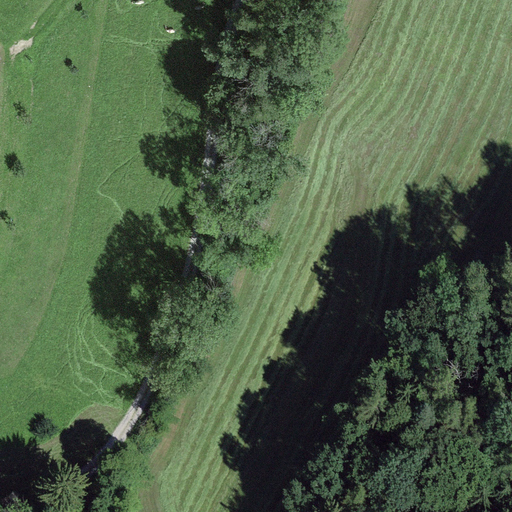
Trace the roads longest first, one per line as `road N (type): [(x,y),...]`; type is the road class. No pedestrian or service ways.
road 1 (track): [(38,511),(104,460),(138,411),(168,337),(205,208),(226,65),(245,0)]
road 2 (track): [(332,511),(355,446),(438,308)]
